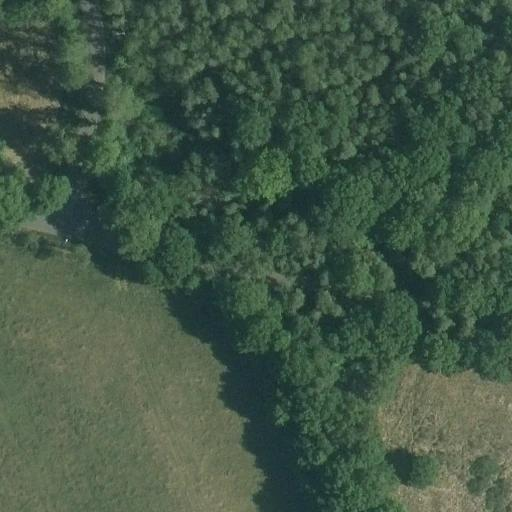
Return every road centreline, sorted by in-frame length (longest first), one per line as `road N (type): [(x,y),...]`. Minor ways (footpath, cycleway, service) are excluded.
road 1 (unclassified): [(511,322),(66,228)]
road 2 (unclassified): [(66,228),(97,72),(87,0)]
